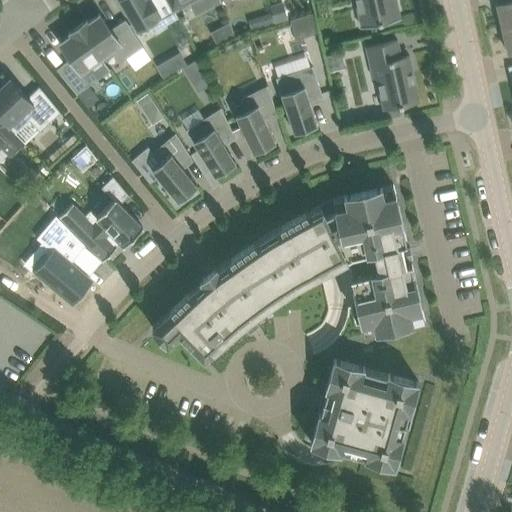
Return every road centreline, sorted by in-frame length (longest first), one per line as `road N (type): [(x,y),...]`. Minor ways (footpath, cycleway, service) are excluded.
road 1 (residential): [(84,333),(176,237),(291,164),(478,116)]
road 2 (unclassified): [(0,406),(251,511)]
road 3 (residential): [(511,258),(478,116)]
road 4 (residential): [(478,511),(511,382)]
